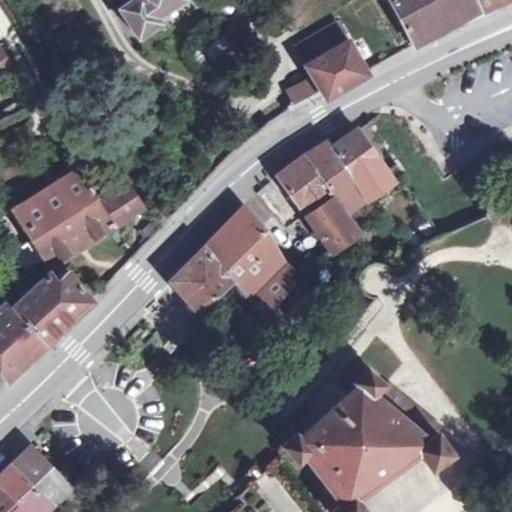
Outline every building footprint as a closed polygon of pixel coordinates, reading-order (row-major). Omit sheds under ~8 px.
[(137,38),(159,24),(154,18),(181,0),(133,0),(118,10),(137,38)] [(387,0),(413,48),(480,14),(472,0),(387,0)] [(472,0),(480,14),(511,0),(472,0)] [(326,99),(367,76),(368,75),(339,26),(322,37),(332,50),(306,67),(326,99)] [(0,85),(17,74),(0,47),(0,85)] [(345,216),(367,201),(393,183),(357,130),(331,147),(325,142),(301,158),(274,177),(303,215),(329,247),(324,250),(327,256),(335,252),(359,235),(345,216)] [(106,183),(92,162),(51,188),(47,180),(14,200),(19,207),(12,211),(31,240),(15,250),(26,266),(42,256),(49,268),(144,208),(122,182),(118,175),(106,183)] [(261,319),(296,285),(289,277),(294,271),(281,261),(278,255),(262,227),(242,207),(214,236),(201,249),(173,277),(201,308),(202,307),(211,317),(212,316),(239,292),(243,298),(261,319)] [(440,239),(427,221),(418,228),(428,244),(440,239)] [(10,309),(45,344),(89,302),(90,301),(80,289),(62,267),(52,278),(47,272),(10,309)] [(45,344),(10,309),(8,307),(0,313),(0,375),(9,387),(49,348),(45,344)] [(383,385),(366,370),(352,381),(354,384),(298,436),(295,432),(281,445),(296,463),(303,457),(339,504),(331,510),(332,511),(364,511),(355,499),(418,453),(421,458),(430,471),(452,455),(437,433),(440,430),(384,384),(383,385)] [(2,438),(0,439),(0,450),(2,453),(9,446),(2,438)] [(67,501),(74,494),(68,486),(31,448),(13,464),(0,476),(0,511),(40,511),(50,503),(60,493),(67,501)] [(2,453),(0,450),(0,463),(2,466),(9,459),(2,453)] [(87,511),(90,510),(74,494),(67,501),(62,506),(67,511),(87,511)]
